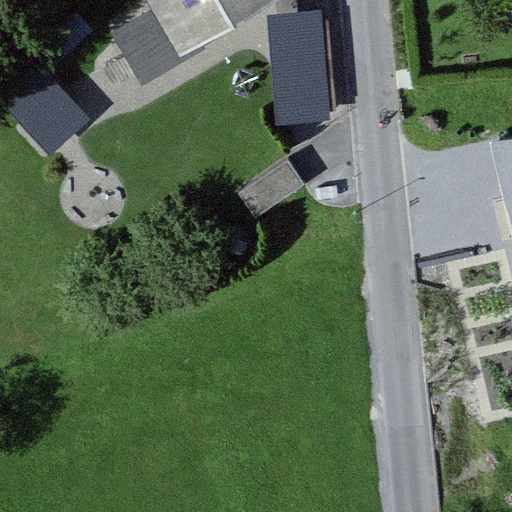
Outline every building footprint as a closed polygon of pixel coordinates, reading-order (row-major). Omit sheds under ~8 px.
[(262,0),(136,0),(165,52),(262,0)] [(316,10),(261,14),(270,122),(324,118),(316,10)] [(83,116),(32,58),(0,85),(0,107),(40,154),(83,116)] [(300,182),(283,159),(235,191),(252,215),(300,182)] [(511,185),(464,204),(511,326),(511,185)]
